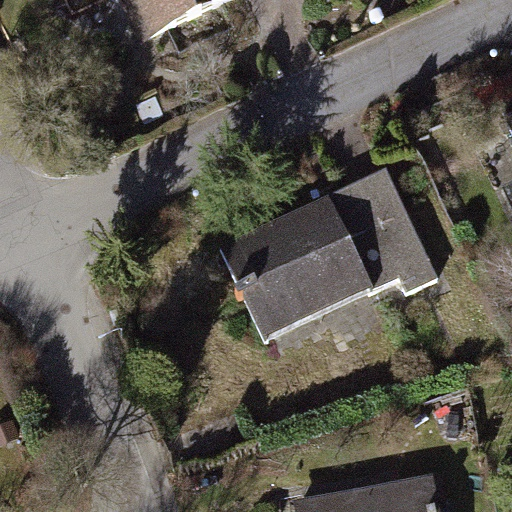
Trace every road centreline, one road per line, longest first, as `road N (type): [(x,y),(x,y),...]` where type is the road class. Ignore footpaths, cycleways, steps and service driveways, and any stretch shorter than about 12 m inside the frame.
road 1 (residential): [(22,236),(511,9)]
road 2 (residential): [(22,236),(68,329),(133,511)]
